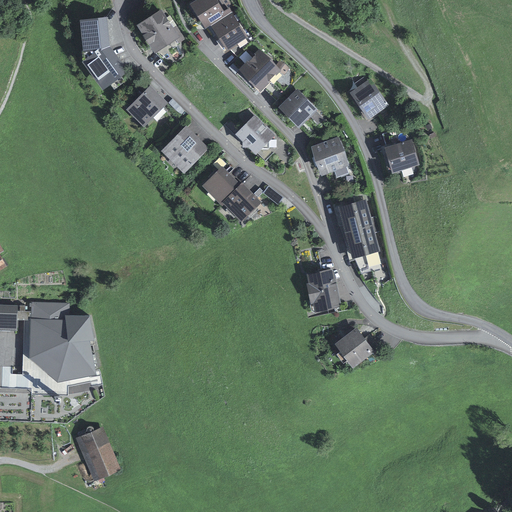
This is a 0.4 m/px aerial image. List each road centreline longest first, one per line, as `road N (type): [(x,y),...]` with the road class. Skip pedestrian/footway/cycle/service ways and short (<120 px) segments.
road 1 (residential): [(503,333),(393,331),(361,307),(336,237),(241,159),(135,53),(119,0)]
road 2 (residential): [(503,333),(409,298),(351,113),(324,77),(254,15),(249,0)]
road 3 (track): [(272,0),(424,99),(429,86),(382,0)]
